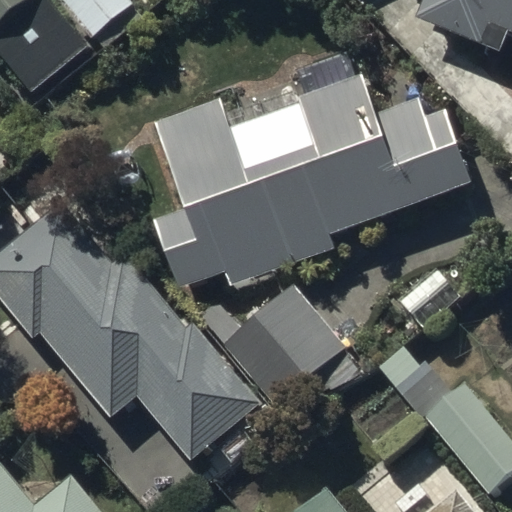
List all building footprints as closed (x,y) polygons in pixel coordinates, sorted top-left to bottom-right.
[(0,0),(0,63),(37,106),(93,59),(48,5),(53,0),(0,0)] [(511,0),(412,0),(412,2),(429,9),(421,31),(506,64),(511,48),(511,0)] [(224,111),(160,133),(190,223),(159,234),(182,302),(229,286),(233,298),(341,261),(336,245),(475,198),(450,123),(430,130),(423,111),(382,125),(368,87),(363,88),(354,62),(301,81),(310,108),(304,110),(306,117),(235,142),(224,111)] [(67,213),(0,267),(0,305),(37,351),(44,345),(113,430),(140,408),(193,475),(262,419),(195,335),(191,339),(130,264),(117,274),(67,213)] [(351,358),(298,296),(234,349),(289,414),(296,407),(307,420),(339,392),(327,378),(351,358)] [(511,489),(511,447),(469,394),(428,428),(492,506),(511,489)] [(35,511),(6,476),(0,481),(0,511),(92,511),(74,489),(46,511),(35,511)] [(339,511),(328,499),(312,511),(339,511)]
